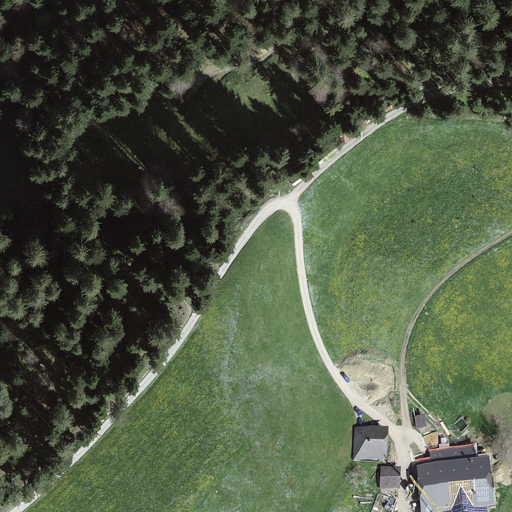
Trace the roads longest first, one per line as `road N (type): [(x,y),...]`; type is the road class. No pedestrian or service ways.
road 1 (track): [(404,511),(401,445),(341,387),(321,353),(292,209),(280,201),(264,208),(164,359),(16,511)]
road 2 (track): [(511,233),(455,268),(405,335),(401,445)]
